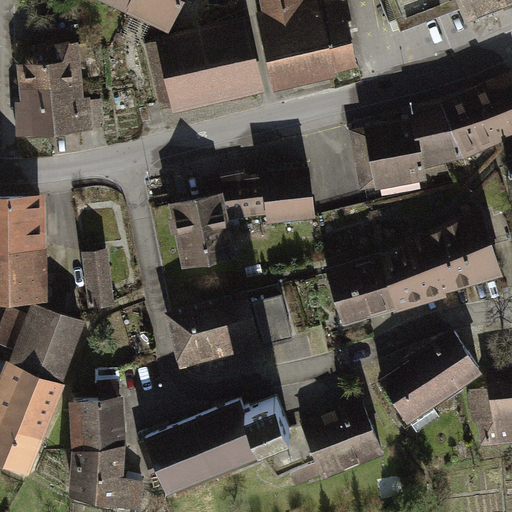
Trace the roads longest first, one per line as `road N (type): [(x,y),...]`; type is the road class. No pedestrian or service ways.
road 1 (residential): [(511,310),(448,320),(314,371),(177,394),(129,158)]
road 2 (residential): [(129,158),(444,73),(511,45)]
road 3 (residential): [(9,171),(7,0)]
road 4 (residential): [(9,171),(129,158)]
